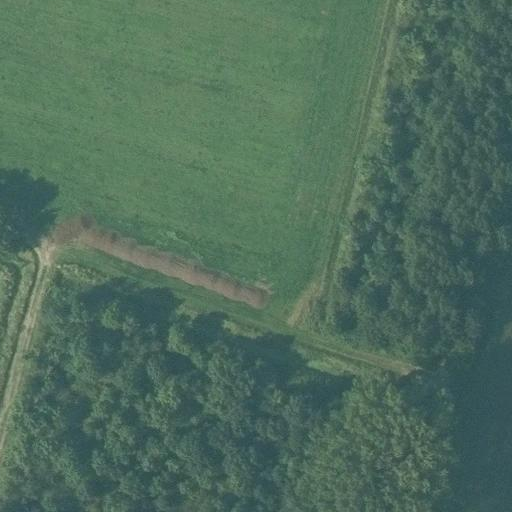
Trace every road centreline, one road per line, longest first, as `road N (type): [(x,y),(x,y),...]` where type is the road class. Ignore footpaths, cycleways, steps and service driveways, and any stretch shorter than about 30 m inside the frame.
road 1 (track): [(53,252),(434,389)]
road 2 (track): [(53,252),(0,465)]
